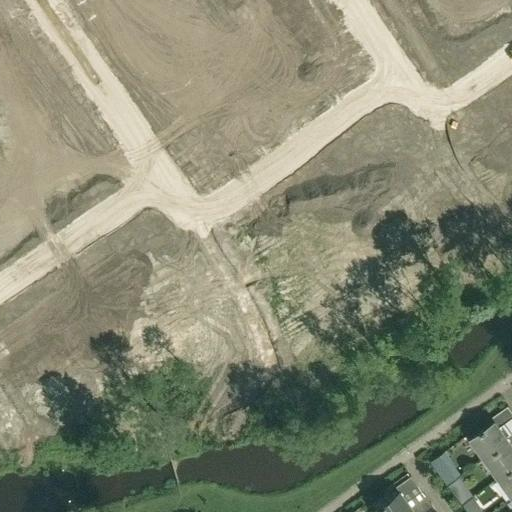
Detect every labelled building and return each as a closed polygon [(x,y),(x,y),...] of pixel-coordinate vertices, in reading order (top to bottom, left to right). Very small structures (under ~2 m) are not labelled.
[(304,37),(368,20),(362,0),(309,0),(316,21),(301,25),(304,37)] [(368,128),(177,244),(221,315),(411,199),(368,128)] [(90,316),(145,289),(147,277),(96,174),(45,199),(43,214),(0,234),(0,359),(8,356),(0,340),(0,333),(8,329),(10,313),(23,315),(14,319),(20,331),(66,338),(69,343),(97,329),(90,316)] [(145,317),(163,354),(181,345),(163,308),(145,317)] [(485,457),(510,440),(507,436),(500,426),(511,418),(511,411),(508,405),(492,416),(495,420),(471,437),(485,457)] [(511,467),(511,432),(507,436),(510,440),(485,457),(486,458),(499,477),(511,467)] [(436,457),(431,460),(438,470),(451,460),(444,451),(436,457)] [(511,467),(499,477),(511,494),(511,467)] [(408,511),(412,510),(409,506),(402,496),(418,485),(410,475),(394,487),(397,491),(374,507),(375,509),(370,511),(408,511)] [(499,484),(470,502),(477,511),(506,494),(499,484)] [(420,511),(431,505),(424,495),(409,506),(412,510),(408,511),(420,511)]
